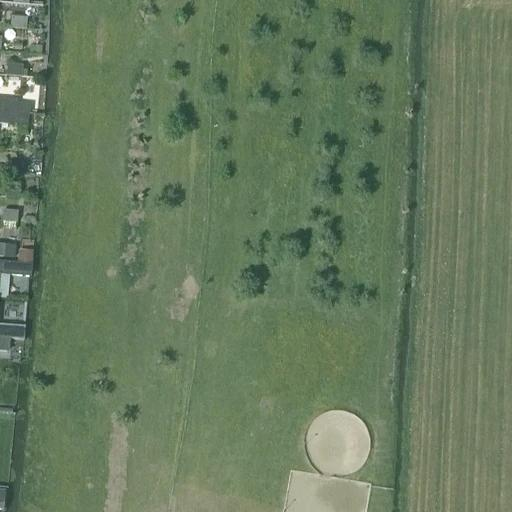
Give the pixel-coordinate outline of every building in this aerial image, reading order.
[(11,19),(9,30),(25,31),(26,21),(11,19)] [(7,67),(6,79),(22,80),(23,69),(7,67)] [(0,101),(0,113),(15,115),(15,117),(28,118),(29,107),(16,106),(16,103),(0,101)] [(15,115),(0,113),(0,126),(27,129),(28,118),(15,117),(15,115)] [(20,177),(21,166),(6,165),(5,176),(20,177)] [(4,189),(3,200),(18,201),(19,190),(4,189)] [(1,213),(0,224),(15,225),(16,214),(1,213)] [(0,246),(0,259),(13,260),(14,248),(0,246)] [(18,255),(17,265),(28,266),(29,266),(30,260),(30,256),(29,256),(18,255)] [(0,276),(16,278),(28,279),(29,266),(28,266),(17,265),(0,264),(0,276)] [(0,340),(22,342),(23,329),(0,327),(0,340)]
